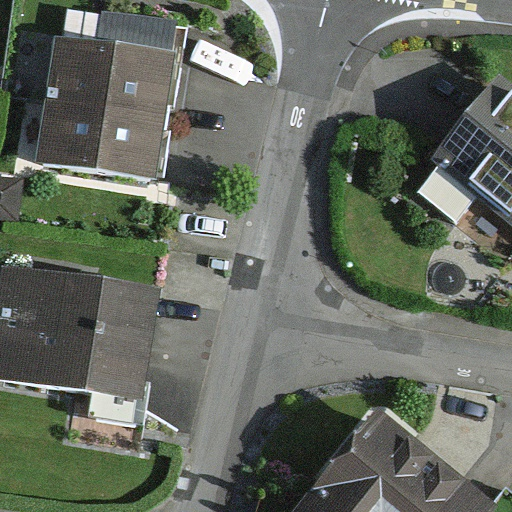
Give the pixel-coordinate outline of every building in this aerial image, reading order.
[(167,66),(63,51),(55,109),(159,124),(167,66)] [(511,101),(502,94),(445,163),(511,218),(511,101)] [(159,124),(55,109),(47,167),(150,182),(159,124)] [(158,290),(0,264),(0,374),(141,397),(158,290)] [(508,511),(393,420),(318,511),(508,511)]
